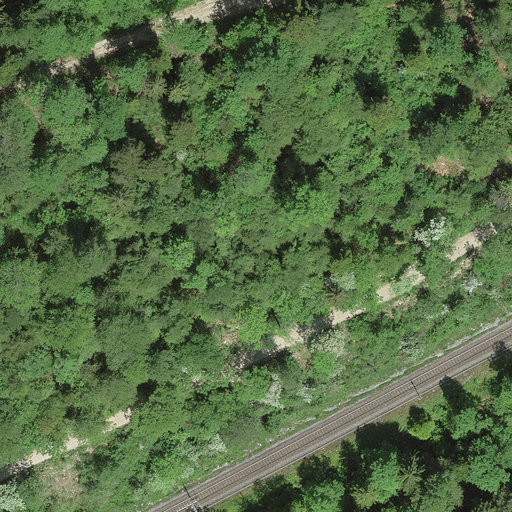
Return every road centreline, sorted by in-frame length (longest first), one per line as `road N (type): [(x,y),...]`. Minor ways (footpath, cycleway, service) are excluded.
road 1 (track): [(0,479),(511,234)]
road 2 (track): [(296,0),(0,92)]
